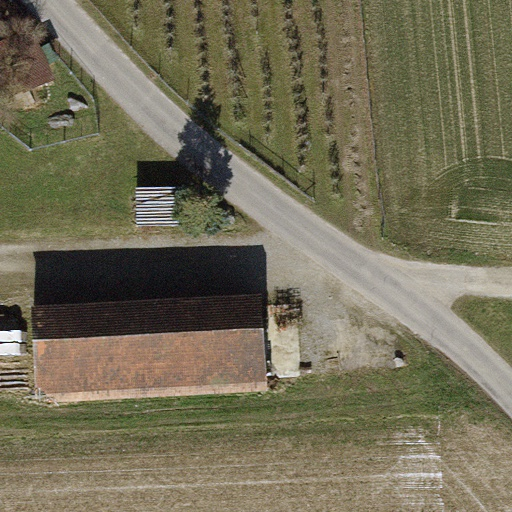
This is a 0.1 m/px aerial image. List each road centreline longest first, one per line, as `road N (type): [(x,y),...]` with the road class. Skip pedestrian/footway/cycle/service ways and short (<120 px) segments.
road 1 (residential): [(367,266),(214,162),(55,0)]
road 2 (track): [(0,267),(367,266)]
road 3 (track): [(511,397),(367,266)]
road 4 (track): [(367,266),(511,280)]
